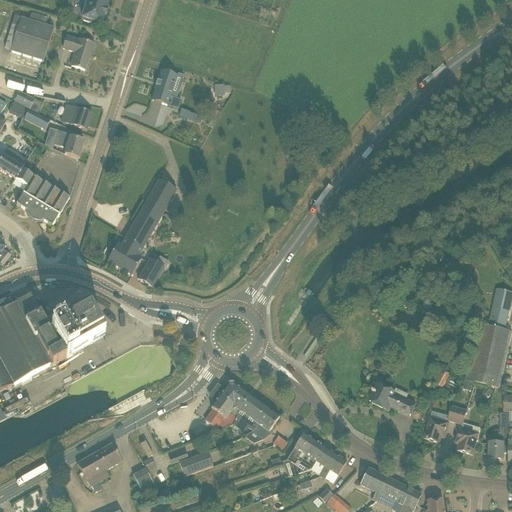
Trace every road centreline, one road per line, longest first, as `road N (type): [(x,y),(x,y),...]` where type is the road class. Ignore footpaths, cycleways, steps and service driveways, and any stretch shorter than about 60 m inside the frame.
road 1 (secondary): [(477,483),(372,454),(332,425),(294,380)]
road 2 (primary): [(0,496),(163,407)]
road 3 (tertiary): [(64,272),(114,106)]
road 4 (primary): [(288,253),(376,137)]
